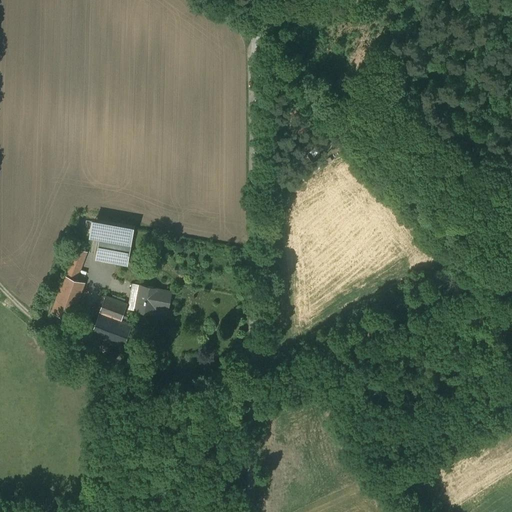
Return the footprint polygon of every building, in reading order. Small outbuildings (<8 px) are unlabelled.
[(94,222),(91,235),(131,243),(133,229),(94,222)] [(131,244),(101,239),(97,259),(127,264),(131,244)] [(76,247),(65,275),(76,279),(86,251),(76,247)] [(65,275),(52,312),(72,319),(85,282),(76,279),(65,275)] [(135,310),(140,285),(133,283),(128,309),(135,310)] [(159,288),(140,285),(135,310),(155,314),(156,308),(168,310),(172,291),(159,289),(159,288)] [(106,296),(100,312),(122,320),(127,304),(106,296)] [(122,320),(100,312),(92,334),(124,346),(132,324),(122,320)]
